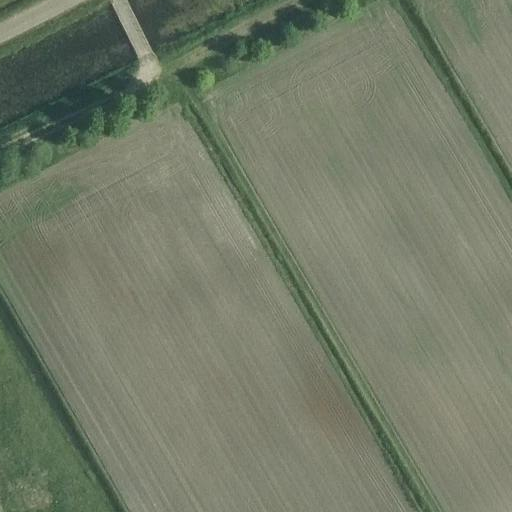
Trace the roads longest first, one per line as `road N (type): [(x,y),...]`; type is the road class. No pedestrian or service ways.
road 1 (track): [(147,74),(137,91),(0,153)]
road 2 (track): [(147,74),(298,0)]
